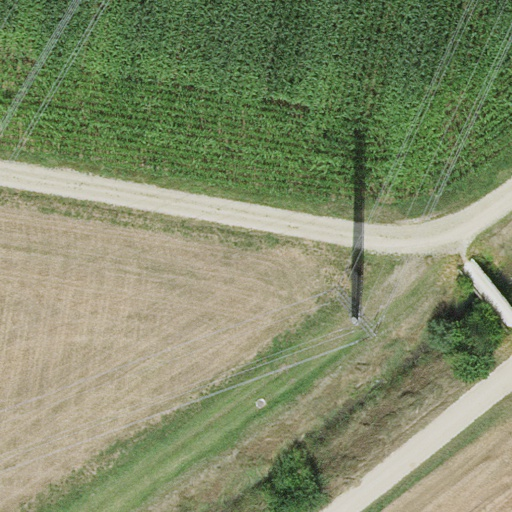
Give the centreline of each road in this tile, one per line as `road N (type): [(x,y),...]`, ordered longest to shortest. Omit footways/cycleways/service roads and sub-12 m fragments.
road 1 (track): [(452,242),(355,247),(0,175)]
road 2 (track): [(99,511),(284,384),(452,242)]
road 3 (track): [(340,511),(511,373)]
